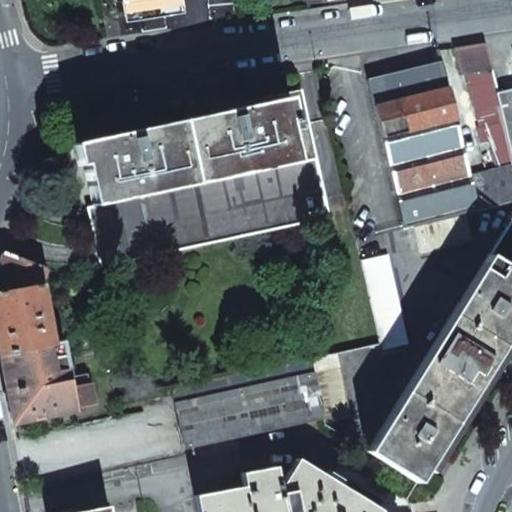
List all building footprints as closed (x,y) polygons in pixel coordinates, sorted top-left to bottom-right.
[(115,0),(118,17),(120,17),(123,17),(176,8),(174,0),(115,0)] [(454,48),(453,49),(460,76),(466,74),(491,69),(484,44),(454,48)] [(399,73),(368,80),(374,103),(445,85),(440,64),(399,73)] [(491,69),(466,74),(479,127),(503,121),(496,93),(491,69)] [(445,85),(374,103),(383,140),(456,123),(445,85)] [(511,88),(509,89),(496,93),(503,121),(511,158),(511,88)] [(300,90),(245,101),(247,106),(281,99),(295,163),(315,159),(307,123),(300,90)] [(132,131),(79,143),(84,165),(93,207),(295,163),(281,99),(247,106),(230,110),(132,131)] [(479,127),(477,128),(481,142),(490,140),(497,165),(511,161),(511,158),(503,121),(479,127)] [(456,123),(383,140),(405,227),(414,225),(464,212),(477,209),(469,177),(456,123)] [(93,207),(88,208),(88,210),(100,267),(329,218),(315,159),(295,163),(93,207)] [(511,165),(469,177),(477,209),(511,200),(511,165)] [(464,212),(414,225),(420,252),(471,240),(464,212)] [(511,215),(488,255),(511,270),(511,215)] [(46,268),(2,252),(0,258),(0,291),(41,284),(46,268)] [(388,255),(361,260),(381,351),(408,345),(388,255)] [(511,330),(511,270),(488,255),(367,451),(417,483),(433,456),(467,402),(510,334),(511,330)] [(41,284),(0,291),(0,354),(52,344),(41,284)] [(52,344),(0,354),(0,360),(5,388),(11,422),(89,406),(91,402),(88,374),(70,377),(63,342),(52,344)] [(337,354),(310,360),(324,419),(324,425),(351,418),(337,354)] [(310,360),(172,389),(180,426),(185,450),(324,419),(310,360)] [(194,496),(197,511),(382,511),(296,459),(281,484),(279,484),(275,467),(241,474),(243,487),(194,496)]
